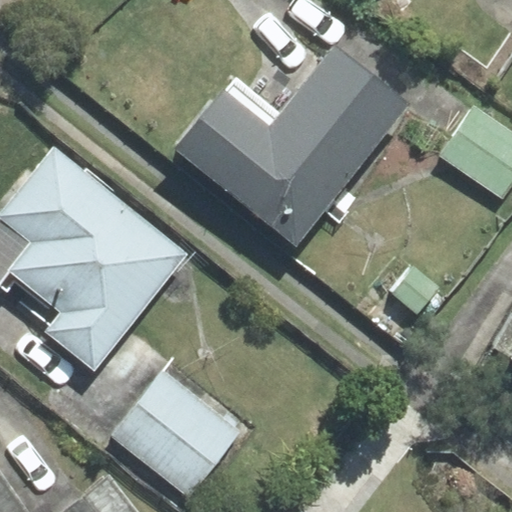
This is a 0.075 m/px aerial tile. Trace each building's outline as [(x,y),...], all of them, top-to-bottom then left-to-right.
[(392,112),(314,51),(249,133),(203,97),(159,153),(284,250),(392,112)] [(511,131),(470,103),(432,161),(498,205),(511,184),(511,131)] [(0,279),(1,279),(47,315),(33,334),(85,374),(171,263),(38,161),(0,211),(0,279)] [(435,288),(404,262),(375,296),(406,322),(435,288)] [(511,323),(487,366),(511,379),(511,289),(498,315),(511,323)] [(154,374),(104,439),(183,500),(233,435),(154,374)] [(61,511),(126,511),(100,480),(61,511)] [(13,511),(0,493),(0,511),(13,511)]
